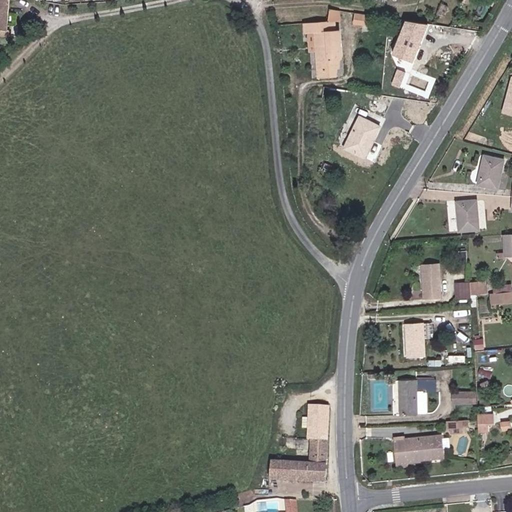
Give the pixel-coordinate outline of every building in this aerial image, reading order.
[(0,17),(15,19),(16,0),(0,0),(0,11),(0,17)] [(333,20),(310,22),(311,31),(313,31),(320,30),(321,48),(324,78),(339,77),(338,67),(344,67),(343,58),(347,57),(345,28),(341,28),(340,19),(345,19),(345,8),(334,6),(333,20)] [(355,13),(355,23),(368,24),(369,15),(355,13)] [(409,17),(394,54),(415,63),(430,26),(409,17)] [(315,49),(321,48),(320,30),(313,31),(315,49)] [(398,68),(394,81),(406,85),(411,72),(398,68)] [(341,142),(361,152),(377,121),(357,110),(341,142)] [(477,187),(496,190),(502,163),(484,158),(477,187)] [(459,232),(479,231),(476,203),(457,204),(459,232)] [(511,236),(502,237),(504,260),(511,259),(511,236)] [(441,301),(440,289),(438,269),(422,270),(425,303),(441,301)] [(472,300),(487,299),(485,286),(471,287),(472,300)] [(472,302),(472,300),(471,287),(456,288),(457,304),(472,302)] [(493,309),(511,307),(511,296),(492,298),(493,309)] [(411,363),(427,362),(425,330),(409,331),(411,363)] [(487,353),(486,344),(478,345),(479,354),(487,353)] [(438,387),(404,389),(407,422),(432,420),(430,398),(439,398),(438,387)] [(460,411),(480,409),(479,396),(460,397),(460,411)] [(272,480),(327,484),(330,405),(309,404),(307,438),(309,438),(308,461),(274,460),(272,480)] [(495,413),(478,414),(479,432),(490,431),(489,423),(496,422),(495,413)] [(475,424),(454,426),(455,434),(457,433),(467,433),(476,432),(475,424)] [(448,442),(403,448),(406,474),(416,473),(415,469),(428,467),(428,464),(435,463),(435,466),(450,464),(449,454),(448,445),(448,442)] [(290,511),(301,511),(301,503),(290,501),(290,511)]
